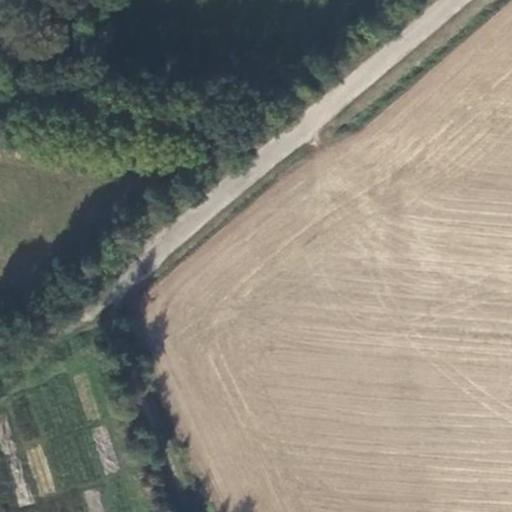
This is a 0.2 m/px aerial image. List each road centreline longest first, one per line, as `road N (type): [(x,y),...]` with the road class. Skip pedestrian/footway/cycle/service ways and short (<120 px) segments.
road 1 (unclassified): [(460,0),(108,297)]
road 2 (unknown): [(0,396),(46,359),(118,328)]
road 3 (track): [(0,291),(46,328),(72,328),(108,297)]
